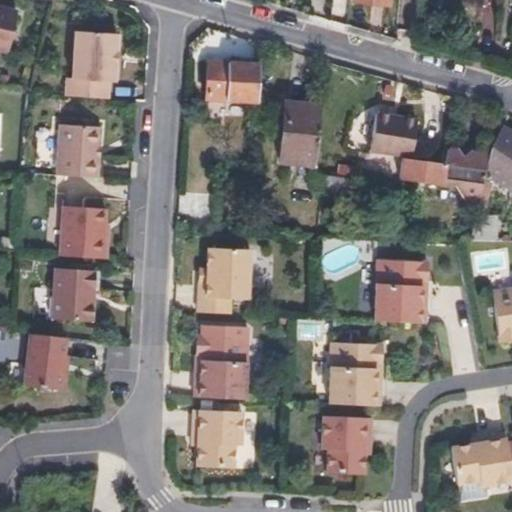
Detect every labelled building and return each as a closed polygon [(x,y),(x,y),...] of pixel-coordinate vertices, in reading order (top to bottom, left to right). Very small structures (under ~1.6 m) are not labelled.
[(20,16),(0,10),(0,53),(1,54),(7,32),(15,35),(20,16)] [(115,80),(117,32),(77,30),(74,78),(69,78),(68,97),(108,100),(110,80),(115,80)] [(7,32),(1,54),(9,56),(15,35),(7,32)] [(223,100),(255,102),(258,66),(225,64),(225,65),(204,64),(202,99),(223,101),(223,100)] [(319,108),(302,107),(284,105),(279,164),(313,167),(319,108)] [(374,114),(369,151),(402,157),(409,158),(415,121),(374,114)] [(484,156),(476,198),(469,240),(495,240),(496,215),(485,214),(492,179),(506,187),(511,176),(511,134),(498,125),(485,145),(484,156)] [(102,128),(61,126),(58,176),(99,179),(100,158),(102,128)] [(459,160),(456,155),(453,151),(446,149),(441,164),(409,158),(402,157),(398,177),(438,184),(439,181),(450,182),(461,196),(476,198),(484,156),(471,153),(460,160),(459,160)] [(100,158),(99,179),(107,179),(109,158),(100,158)] [(311,186),(352,189),(353,175),(312,172),(311,186)] [(66,208),(61,257),(105,261),(109,210),(66,208)] [(199,282),(198,313),(225,315),(226,300),(242,301),(245,251),(208,249),(206,283),(199,282)] [(427,283),(428,265),(378,262),(375,323),(425,326),(427,294),(422,294),(422,283),(427,283)] [(96,273),(56,270),(53,321),(93,323),(96,273)] [(511,289),(488,294),(497,343),(511,340),(511,289)] [(196,366),(194,398),(245,401),(249,329),(203,326),(202,337),(198,337),(197,355),(202,356),(201,366),(196,366)] [(66,339),(31,335),(25,389),(60,392),(66,339)] [(382,366),(383,347),(333,344),(329,405),(379,408),(381,376),(376,376),(377,365),(382,366)] [(240,447),(242,413),(194,411),(192,439),(198,439),(197,447),(196,468),(233,469),(234,446),(240,447)] [(370,447),(371,420),(323,418),(321,451),(327,451),(326,475),(363,477),(364,456),(364,447),(370,447)] [(511,483),(511,476),(505,437),(477,442),(478,447),(470,448),(450,452),(457,487),(479,483),(480,489),(511,483)]
